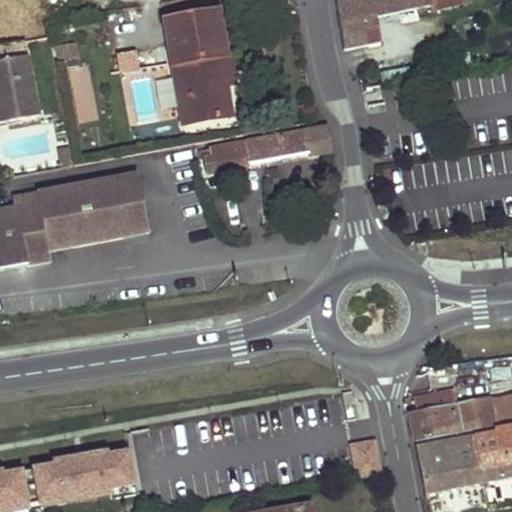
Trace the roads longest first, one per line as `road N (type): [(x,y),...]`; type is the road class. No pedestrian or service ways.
road 1 (tertiary): [(0,379),(325,321)]
road 2 (residential): [(365,262),(323,0)]
road 3 (residential): [(410,511),(382,355)]
road 4 (unknown): [(134,0),(0,28)]
